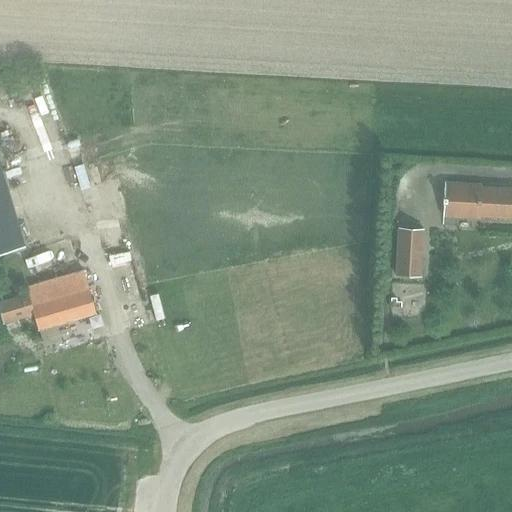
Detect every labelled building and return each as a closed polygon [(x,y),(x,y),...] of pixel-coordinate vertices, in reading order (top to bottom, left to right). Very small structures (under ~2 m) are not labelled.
[(0,253),(26,246),(0,157),(0,253)] [(125,191),(140,191),(140,172),(125,172),(125,191)] [(445,183),(444,196),(443,196),(443,203),(444,203),(443,216),(480,218),(480,216),(511,217),(511,188),(481,187),(481,185),(445,183)] [(423,229),(399,228),(396,275),(420,277),(423,229)] [(149,251),(132,254),(136,277),(153,274),(149,251)] [(84,270),(55,278),(26,286),(28,294),(0,301),(0,308),(3,320),(33,312),(38,328),(96,311),(84,270)] [(143,292),(157,291),(156,277),(142,278),(143,292)]
